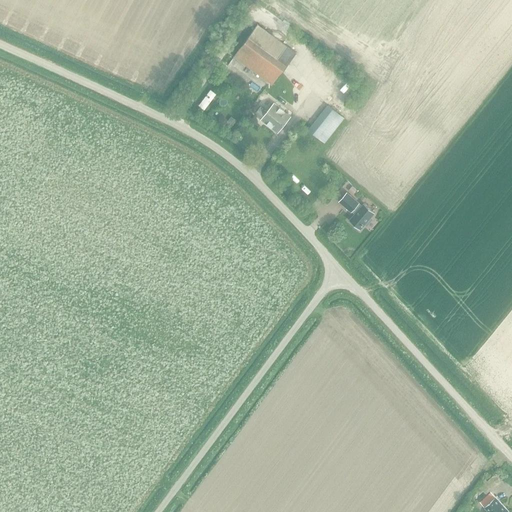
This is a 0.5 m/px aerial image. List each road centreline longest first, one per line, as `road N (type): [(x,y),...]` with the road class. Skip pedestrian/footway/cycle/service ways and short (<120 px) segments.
road 1 (unclassified): [(341,271),(218,147),(0,44)]
road 2 (unclassified): [(157,511),(341,271)]
road 3 (unclassified): [(511,456),(341,271)]
